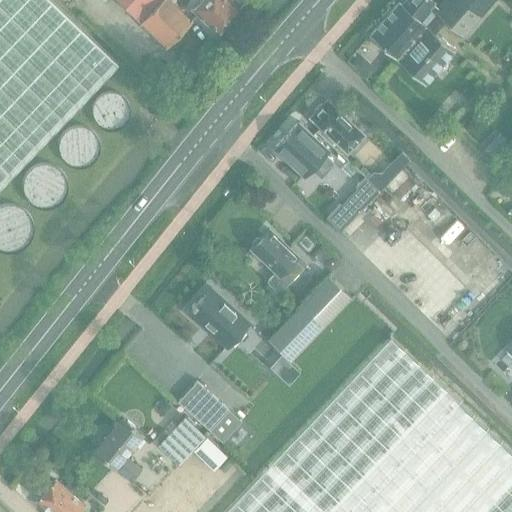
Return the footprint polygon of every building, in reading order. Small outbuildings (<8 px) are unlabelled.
[(0,0),(0,182),(23,159),(65,114),(85,94),(118,62),(52,0),(0,0)] [(167,46),(191,20),(170,0),(169,0),(145,26),(167,46)] [(199,0),(191,9),(216,33),(218,31),(223,32),(228,26),(228,20),(241,6),(240,5),(244,0),(199,0)] [(397,59),(398,60),(427,26),(424,24),(435,12),(438,8),(433,4),(434,2),(431,0),(406,0),(402,5),(399,2),(370,35),(397,59)] [(445,0),(438,8),(435,12),(443,19),(463,37),(494,0),(445,0)] [(433,31),(443,19),(435,12),(424,24),(427,26),(398,60),(426,84),(455,50),(433,31)] [(361,55),(353,63),(367,77),(375,68),(361,55)] [(327,101),(311,118),(321,127),(317,132),(333,147),(337,143),(348,152),(351,148),(356,150),(362,143),(360,139),(363,135),(327,101)] [(299,123),(274,149),(305,178),(312,171),(321,180),(334,166),(325,158),(330,152),(299,123)] [(373,172),(368,178),(366,179),(379,191),(405,164),(410,159),(402,151),(382,172),(373,172)] [(329,219),(341,230),(379,191),(366,179),(368,178),(363,174),(346,191),(351,196),(329,219)] [(269,230),(251,250),(275,273),(266,282),(279,294),(303,269),(295,261),(298,257),(269,230)] [(328,255),(324,259),(324,265),(328,269),(335,269),(339,264),(339,258),(334,255),(328,255)] [(266,340),(290,363),(352,299),(328,277),(266,340)] [(212,287),(187,312),(203,327),(206,324),(228,345),(249,323),(212,287)] [(511,511),(511,452),(390,337),(223,511),(511,511)] [(179,401),(223,441),(242,420),(197,380),(179,401)] [(165,401),(157,411),(169,420),(177,410),(165,401)] [(157,445),(178,465),(205,436),(191,422),(184,416),(157,445)] [(122,418),(95,452),(132,482),(142,469),(125,456),(143,434),(122,418)] [(206,437),(197,446),(218,465),(226,456),(206,437)] [(45,491),(37,500),(51,511),(50,511),(78,511),(85,505),(55,480),(53,483),(48,482),(44,487),(45,491)]
